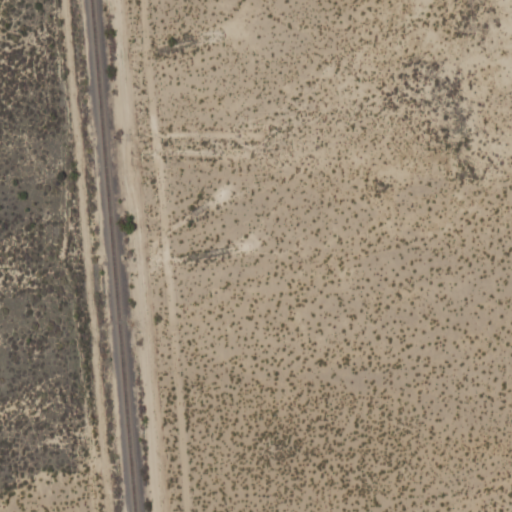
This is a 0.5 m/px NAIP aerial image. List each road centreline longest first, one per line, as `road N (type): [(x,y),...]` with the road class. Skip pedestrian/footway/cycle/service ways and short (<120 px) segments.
road 1 (track): [(142,0),(186,511)]
road 2 (residential): [(156,511),(114,0)]
